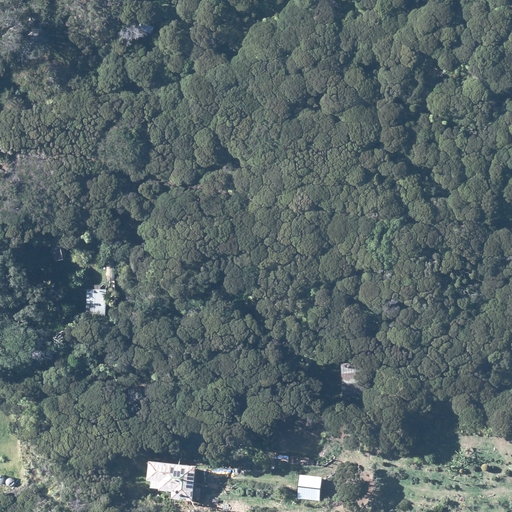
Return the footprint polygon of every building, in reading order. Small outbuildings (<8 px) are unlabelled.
[(156,28),(132,15),(123,31),(147,44),(156,28)] [(69,256),(66,243),(54,246),(55,251),(53,252),(54,257),(56,257),(56,259),(69,256)] [(89,287),(88,311),(107,311),(107,287),(89,287)] [(367,362),(340,364),(342,401),(370,400),(367,362)] [(199,466),(151,462),(150,482),(163,483),(163,491),(176,492),(175,500),(197,501),(199,466)] [(299,475),(296,499),(319,501),(322,477),(299,475)] [(208,494),(208,503),(221,504),(221,495),(208,494)]
